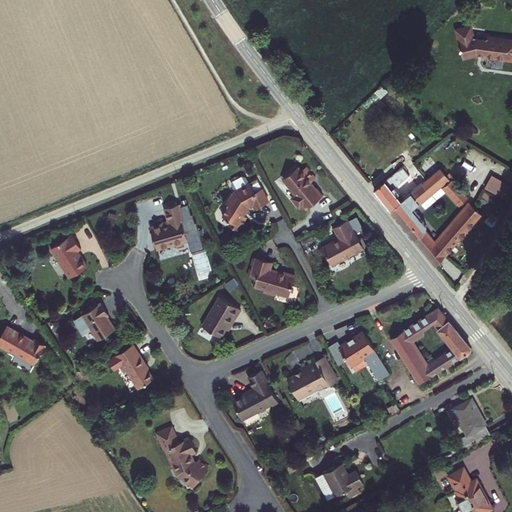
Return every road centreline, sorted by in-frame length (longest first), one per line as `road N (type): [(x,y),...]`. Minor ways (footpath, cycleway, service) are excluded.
road 1 (unclassified): [(0,237),(297,115)]
road 2 (residential): [(428,277),(191,381)]
road 3 (secondary): [(297,115),(428,277)]
road 4 (secondary): [(212,0),(297,115)]
road 5 (residential): [(191,381),(264,498)]
road 6 (secondary): [(428,277),(511,379)]
road 7 (residential): [(191,381),(120,272)]
